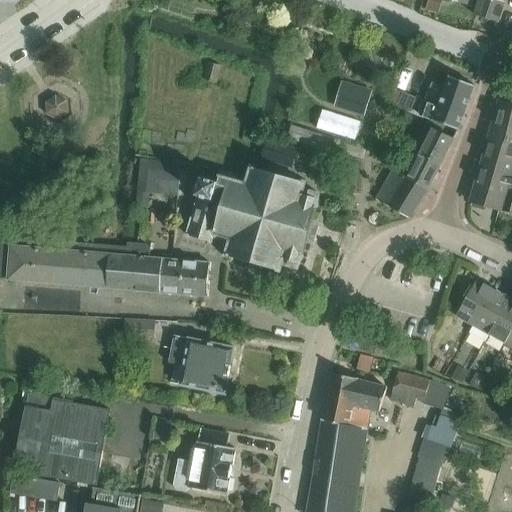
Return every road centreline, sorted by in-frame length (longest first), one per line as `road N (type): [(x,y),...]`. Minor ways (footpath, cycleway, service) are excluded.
road 1 (tertiary): [(293,511),(326,342),(343,298),(378,246),(412,230),(440,229)]
road 2 (residential): [(440,229),(499,57)]
road 3 (residential): [(349,0),(499,57)]
